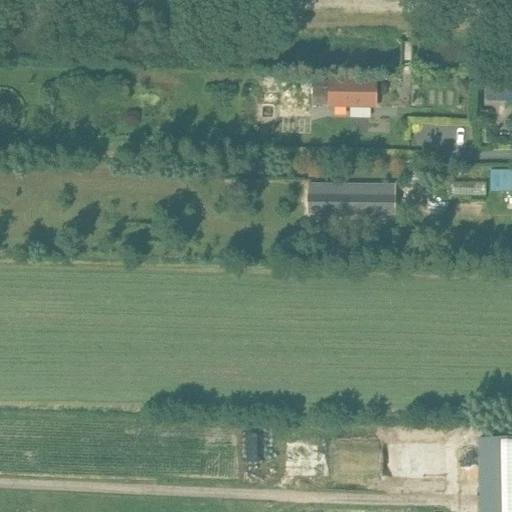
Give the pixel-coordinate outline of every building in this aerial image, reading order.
[(457,79),(457,85),(462,92),(468,93),(469,81),(457,79)] [(312,81),(311,106),(329,107),(329,106),(330,95),(330,82),(312,81)] [(330,95),(329,106),(375,107),(375,83),(330,82),(330,95)] [(442,128),(466,128),(466,93),(442,93),(442,123),(442,128)] [(394,216),(395,186),(308,185),(308,215),(394,216)] [(511,511),(511,438),(479,439),(480,511),(511,511)]
